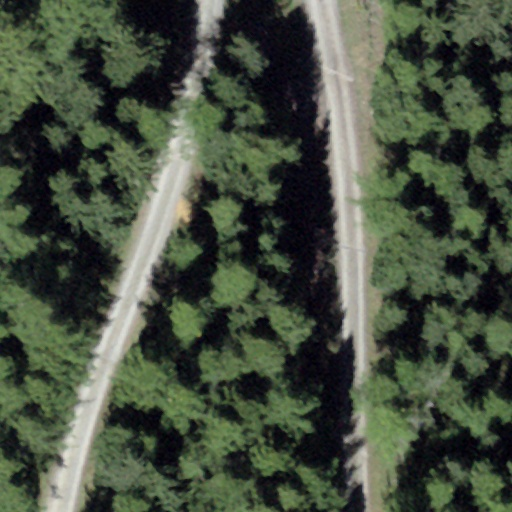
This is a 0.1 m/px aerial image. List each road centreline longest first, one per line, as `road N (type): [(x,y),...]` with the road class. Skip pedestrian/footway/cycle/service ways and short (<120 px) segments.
road 1 (track): [(69,511),(187,158),(210,0)]
road 2 (track): [(329,0),(351,186),(371,511)]
